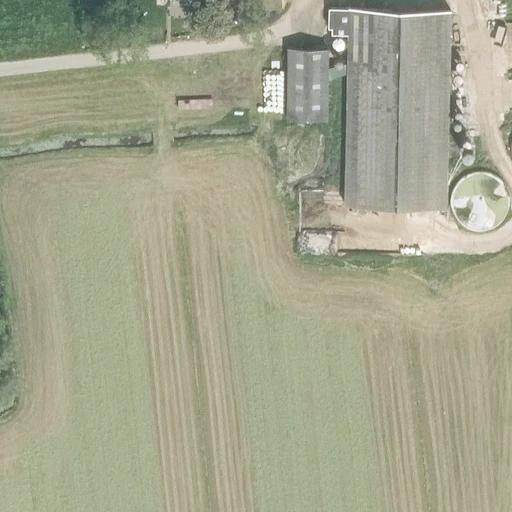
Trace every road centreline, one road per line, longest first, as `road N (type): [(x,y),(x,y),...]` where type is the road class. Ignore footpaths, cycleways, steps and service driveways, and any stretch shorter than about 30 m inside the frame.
road 1 (track): [(0,71),(271,40),(322,0)]
road 2 (track): [(466,0),(484,119),(511,171)]
